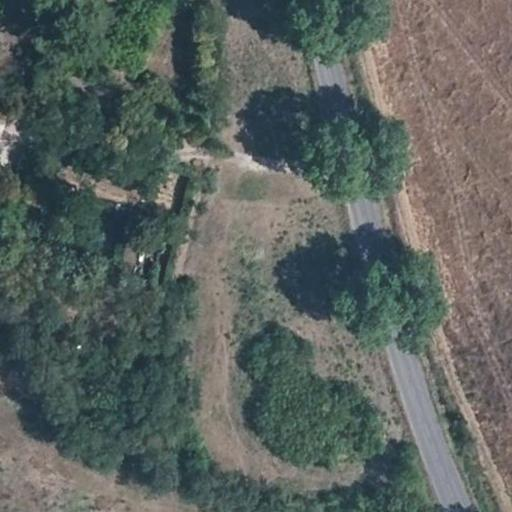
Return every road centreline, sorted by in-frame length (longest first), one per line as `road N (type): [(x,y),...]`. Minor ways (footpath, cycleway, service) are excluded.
road 1 (tertiary): [(316,0),(363,214),(466,511)]
road 2 (unknown): [(154,0),(209,56),(345,130)]
